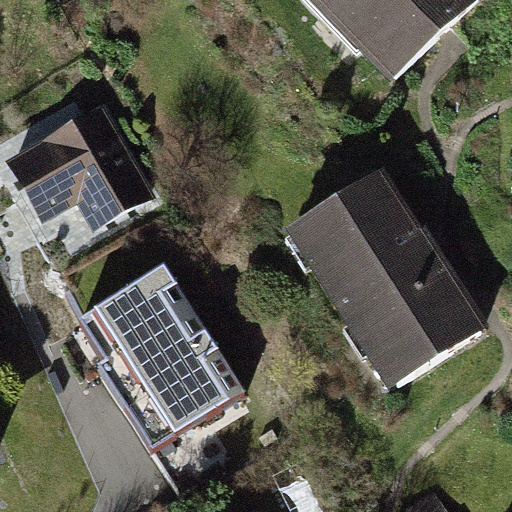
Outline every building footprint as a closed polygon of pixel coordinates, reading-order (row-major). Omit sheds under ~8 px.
[(479,0),(294,0),(379,93),(481,1),(479,0)] [(103,104),(0,155),(0,160),(35,233),(80,207),(95,239),(155,204),(103,104)] [(511,172),(499,184),(511,198),(511,172)] [(372,183),(271,247),(382,401),(480,335),(372,183)] [(190,289),(85,340),(137,447),(218,407),(205,379),(228,368),(190,289)] [(455,511),(446,497),(423,511),(455,511)]
